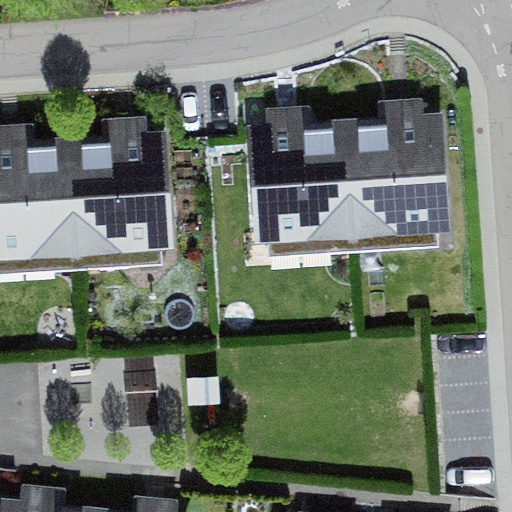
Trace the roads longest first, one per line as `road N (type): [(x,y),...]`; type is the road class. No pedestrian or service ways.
road 1 (residential): [(356,0),(262,29),(0,54)]
road 2 (unclassified): [(470,0),(504,79),(511,134)]
